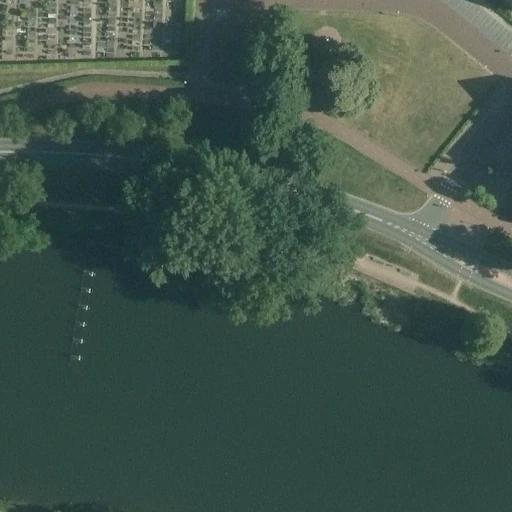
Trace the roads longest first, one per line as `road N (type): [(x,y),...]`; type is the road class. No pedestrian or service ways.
road 1 (tertiary): [(420,238),(256,181),(113,156),(0,154)]
road 2 (residential): [(511,111),(420,238)]
road 3 (unknown): [(447,23),(368,149)]
road 4 (residential): [(511,76),(436,14),(392,0)]
